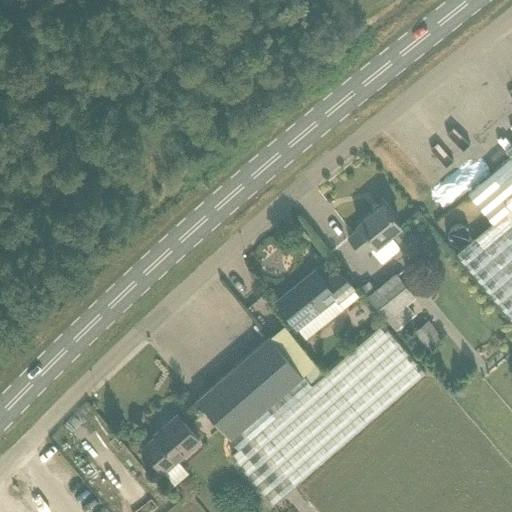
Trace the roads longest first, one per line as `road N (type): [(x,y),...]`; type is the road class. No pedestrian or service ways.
road 1 (unclassified): [(0,467),(337,155),(511,19)]
road 2 (secondary): [(0,417),(312,128),(473,0)]
